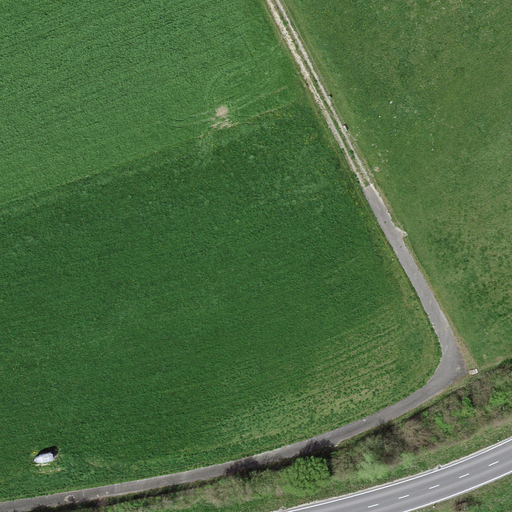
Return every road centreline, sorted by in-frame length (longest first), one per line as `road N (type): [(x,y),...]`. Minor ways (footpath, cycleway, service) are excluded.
road 1 (track): [(272,0),(460,362),(406,411),(256,460),(0,507)]
road 2 (secondary): [(364,511),(412,501),(511,458)]
